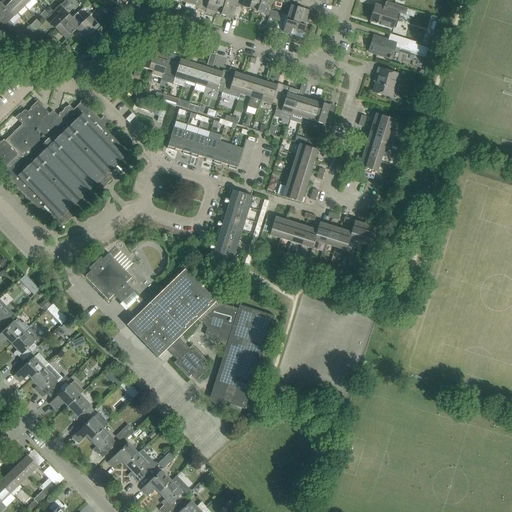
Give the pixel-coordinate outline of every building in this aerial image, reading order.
[(0,2),(0,20),(5,25),(10,30),(14,26),(9,21),(17,13),(4,0),(3,0),(1,3),(0,2)] [(25,6),(18,0),(4,0),(17,13),(25,6)] [(55,28),(58,31),(72,18),(65,10),(71,4),(67,0),(65,0),(54,11),(58,15),(49,24),(54,29),(55,28)] [(183,0),(183,2),(186,3),(185,6),(193,9),(194,5),(195,5),(196,0),(183,0)] [(208,0),(206,9),(205,13),(214,15),(215,12),(216,12),(220,0),(208,0)] [(238,0),(220,0),(216,12),(220,13),(220,14),(227,16),(230,5),(236,7),(236,6),(238,0)] [(244,0),(242,7),(249,9),(249,8),(253,9),(255,0),(244,0)] [(273,0),(255,0),(253,9),(257,10),(257,11),(263,13),(267,2),(272,3),(273,0)] [(295,0),(292,0),(288,15),(306,21),(309,11),(299,7),(300,2),(308,4),(295,0)] [(375,4),(370,21),(395,29),(399,14),(404,16),(407,8),(388,2),(386,8),(375,4)] [(77,13),(72,18),(58,31),(57,31),(61,35),(61,34),(66,39),(76,29),(79,25),(84,21),(77,13)] [(306,21),(288,15),(283,32),(290,34),(292,29),(303,32),(305,26),(305,25),(306,21)] [(89,16),(84,21),(79,25),(76,29),(80,34),(79,34),(83,38),(84,37),(97,24),(89,16)] [(99,37),(103,41),(109,36),(97,24),(84,37),(86,40),(86,41),(90,46),(99,37)] [(388,40),(374,36),(369,52),(391,59),(395,48),(411,53),(410,54),(424,58),(428,48),(414,43),(415,42),(390,34),(388,40)] [(152,70),(157,52),(154,51),(154,50),(148,48),(144,60),(139,58),(133,76),(137,77),(139,76),(139,73),(140,73),(142,67),(152,70)] [(157,52),(152,70),(150,75),(161,78),(160,80),(166,82),(168,75),(170,68),(166,66),(169,56),(168,56),(169,53),(162,50),(161,53),(157,52)] [(190,62),(184,80),(195,84),(201,66),(196,64),(200,52),(194,50),(191,62),(190,62)] [(207,68),(201,66),(195,84),(205,87),(215,55),(210,53),(207,65),(208,65),(207,68)] [(215,55),(205,87),(222,92),(224,85),(219,83),(222,73),(212,69),(212,68),(216,55),(215,55)] [(170,68),(168,75),(166,82),(172,84),(172,83),(182,86),(184,80),(190,62),(180,59),(177,70),(170,68)] [(378,77),(373,92),(390,97),(397,74),(378,68),(375,76),(378,77)] [(224,85),(222,92),(238,97),(239,93),(245,75),(234,72),(231,83),(226,81),(224,85)] [(239,93),(250,97),(255,79),(250,77),(250,76),(245,74),(245,75),(239,93)] [(255,79),(250,97),(247,107),(257,110),(261,100),(266,81),(262,80),(262,81),(255,79)] [(267,81),(266,81),(261,100),(277,105),(279,98),(274,96),(277,85),(267,82),(267,81)] [(297,98),(292,115),(290,121),(300,124),(302,118),(308,99),(303,98),(307,83),(302,82),(299,91),(297,98)] [(297,98),(299,91),(289,88),(287,93),(285,99),(279,98),(277,105),(273,116),(290,121),(292,115),(297,98)] [(302,118),(313,121),(319,102),(314,100),(314,101),(308,99),(302,118)] [(27,112),(24,110),(16,118),(23,125),(5,141),(3,139),(0,142),(0,166),(1,167),(0,167),(0,170),(44,217),(46,215),(58,227),(63,223),(65,224),(111,180),(113,182),(135,160),(123,147),(125,145),(105,124),(107,121),(103,118),(101,120),(82,101),(73,109),(69,105),(53,121),(48,116),(50,115),(37,102),(27,112)] [(319,102),(313,121),(323,124),(321,131),(327,133),(331,118),(326,117),(329,105),(323,103),(322,104),(319,103),(319,102)] [(154,113),(156,109),(139,103),(137,108),(154,113)] [(189,103),(187,109),(198,112),(200,107),(189,103)] [(160,110),(158,117),(157,121),(161,123),(165,111),(160,110)] [(373,119),(371,124),(390,130),(394,119),(375,113),(373,120),(373,119)] [(371,128),(369,134),(387,140),(390,130),(371,124),(370,128),(371,128)] [(179,150),(185,130),(174,127),(167,149),(175,151),(176,149),(179,150)] [(197,134),(185,130),(179,150),(183,151),(182,153),(190,156),(197,134)] [(202,157),(208,138),(197,134),(190,156),(198,158),(198,156),(202,157)] [(366,140),(365,145),(384,151),(387,140),(369,134),(367,141),(366,140)] [(220,141),(208,138),(202,157),(206,158),(205,161),(213,163),(220,141)] [(309,140),(307,146),(318,150),(321,142),(309,139),(309,140)] [(221,163),(225,164),(231,145),(220,141),(213,163),(221,165),(221,163)] [(317,155),(318,150),(307,146),(299,144),(296,155),(314,160),(316,154),(317,155)] [(236,170),(243,148),(231,145),(225,164),(229,165),(228,168),(236,170)] [(364,149),(362,156),(380,162),(384,151),(365,145),(363,149),(364,149)] [(312,166),(314,160),(296,155),(293,165),(312,171),(313,167),(312,166)] [(377,172),(380,162),(362,156),(359,166),(368,169),(375,171),(377,172)] [(310,176),(312,171),(293,165),(289,175),(307,181),(309,175),(310,176)] [(307,181),(289,175),(286,186),(305,192),(306,188),(305,187),(307,181)] [(304,197),(305,192),(286,186),(283,197),(301,203),(303,196),(304,197)] [(225,199),(225,200),(249,208),(253,196),(230,189),(228,197),(230,198),(230,200),(225,199)] [(225,205),(223,212),(245,219),(249,208),(225,200),(224,202),(229,203),(228,206),(225,205)] [(218,222),(217,223),(242,231),(245,219),(223,212),(221,220),(223,221),(222,223),(218,222)] [(270,233),(269,235),(280,238),(286,219),(285,220),(275,217),(272,226),(270,233)] [(291,221),(286,219),(280,238),(291,242),(296,223),(290,222),(291,221)] [(354,221),(351,232),(349,239),(360,242),(366,223),(361,222),(361,223),(354,221)] [(314,241),(325,244),(330,225),(326,223),(326,224),(319,222),(317,230),(314,240),(314,241)] [(218,228),(216,235),(238,243),(242,231),(217,223),(217,225),(221,226),(221,229),(218,228)] [(302,225),(296,223),(291,242),(301,245),(307,226),(303,224),(302,225)] [(370,225),(366,223),(360,242),(370,246),(376,227),(370,225)] [(335,226),(330,225),(325,244),(335,247),(341,228),(340,229),(335,227),(335,226)] [(312,227),(307,226),(301,245),(312,248),(314,241),(314,240),(317,230),(311,228),(312,227)] [(346,250),(349,239),(351,232),(345,230),(345,229),(341,228),(335,247),(346,250)] [(211,244),(210,246),(235,254),(238,243),(216,235),(213,243),(216,244),(215,246),(211,244)] [(209,258),(231,266),(235,254),(210,246),(210,248),(214,249),(214,252),(211,251),(209,258)] [(213,342),(214,342),(218,339),(226,347),(209,399),(221,412),(224,402),(245,409),(274,316),(239,305),(238,309),(216,301),(185,269),(147,305),(127,282),(131,277),(109,253),(103,259),(101,257),(89,268),(91,271),(85,276),(108,300),(114,294),(135,317),(127,325),(158,357),(166,349),(177,360),(174,362),(173,362),(189,378),(189,377),(191,375),(196,380),(208,369),(203,363),(206,361),(206,362),(207,361),(191,345),(191,346),(189,348),(178,337),(198,318),(207,328),(204,335),(208,336),(211,339),(213,341),(213,342)] [(27,276),(25,275),(20,279),(25,285),(30,280),(27,276)] [(47,298),(41,303),(47,309),(53,304),(47,298)] [(0,327),(8,320),(0,310),(0,327)] [(0,345),(7,339),(12,343),(23,332),(29,327),(25,323),(22,323),(19,320),(16,321),(14,323),(14,322),(0,334),(0,345)] [(15,353),(23,361),(38,347),(23,332),(12,343),(17,349),(13,353),(14,353),(15,353)] [(28,374),(32,379),(44,368),(48,363),(38,353),(14,376),(20,382),(28,374)] [(55,379),(44,368),(32,379),(38,385),(34,389),(35,388),(44,397),(53,388),(56,391),(65,383),(58,376),(55,379)] [(64,402),(68,406),(79,395),(70,385),(50,404),(56,409),(64,402)] [(94,410),(79,395),(68,406),(74,412),(70,416),(71,415),(79,424),(94,410)] [(86,435),(91,439),(102,428),(93,418),(73,437),(78,442),(86,435)] [(129,424),(113,439),(102,428),(91,439),(97,446),(93,449),(93,450),(94,449),(102,457),(132,428),(129,424)] [(122,460),(126,465),(138,453),(128,443),(108,462),(114,468),(122,460)] [(153,468),(138,453),(126,465),(132,471),(128,475),(129,474),(138,483),(153,468)] [(169,453),(158,464),(163,470),(174,459),(169,453)] [(27,456),(18,464),(28,475),(37,467),(27,456)] [(18,464),(9,473),(19,484),(28,475),(18,464)] [(155,488),(159,492),(171,481),(161,471),(142,490),(147,495),(155,488)] [(0,482),(10,493),(19,484),(9,473),(0,481),(0,482)] [(47,495),(56,486),(52,481),(48,485),(44,482),(40,487),(47,495)] [(186,496),(171,481),(159,492),(165,498),(161,502),(162,503),(162,502),(166,505),(168,503),(173,508),(181,500),(186,496)] [(0,509),(2,511),(7,507),(1,502),(10,493),(0,482),(0,509)] [(199,484),(194,489),(199,493),(203,489),(199,484)] [(38,503),(47,495),(40,487),(39,487),(42,490),(33,499),(35,500),(38,503)] [(236,494),(232,498),(238,503),(241,500),(236,494)] [(65,508),(57,499),(43,511),(63,511),(67,507),(66,507),(65,508)] [(31,510),(38,503),(35,500),(28,507),(31,510)] [(200,511),(201,511),(205,507),(201,503),(196,507),(191,501),(184,508),(182,507),(185,504),(181,500),(173,508),(170,511),(171,511),(176,511),(177,511),(176,511),(200,511)]
